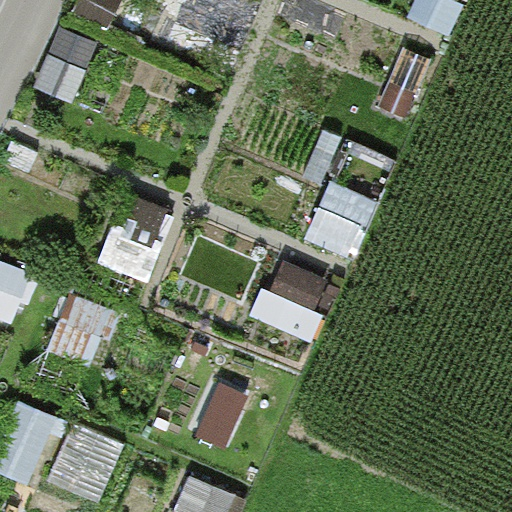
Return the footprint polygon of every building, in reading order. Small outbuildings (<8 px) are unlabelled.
[(80,94),(101,35),(65,23),(45,81),(80,94)] [(359,251),(382,194),(336,176),(313,233),(359,251)] [(109,254),(157,272),(181,207),(134,189),(109,254)] [(0,255),(0,303),(27,308),(35,261),(0,255)] [(258,312),(319,332),(329,301),(267,282),(258,312)] [(58,346),(104,359),(121,302),(75,289),(58,346)] [(0,459),(38,479),(71,416),(28,394),(0,449),(0,459)] [(50,462),(42,505),(77,511),(103,511),(111,474),(50,462)]
